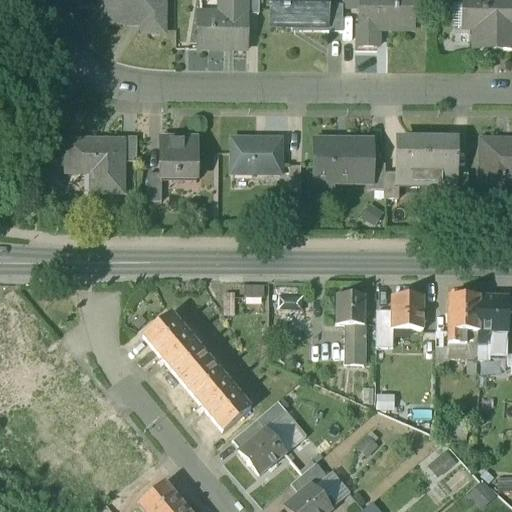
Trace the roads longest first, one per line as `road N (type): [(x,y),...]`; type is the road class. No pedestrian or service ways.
road 1 (residential): [(49,0),(67,53),(108,85),(137,92),(511,99)]
road 2 (secondary): [(511,264),(0,261)]
road 3 (residential): [(231,511),(128,391),(104,331)]
